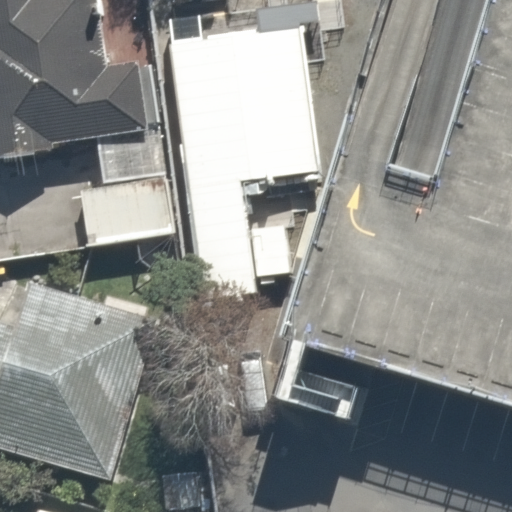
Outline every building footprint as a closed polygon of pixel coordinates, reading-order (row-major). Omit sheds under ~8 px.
[(0,0),(0,164),(99,150),(105,193),(64,199),(72,253),(182,236),(156,61),(114,68),(103,0),(0,0)] [(152,0),(154,22),(226,16),(224,0),(152,0)] [(511,0),(396,0),(292,350),(511,412),(511,0)] [(303,30),(173,47),(207,302),(257,296),(242,183),(323,173),(303,30)] [(25,325),(0,319),(0,456),(136,487),(173,323),(33,291),(25,325)]
